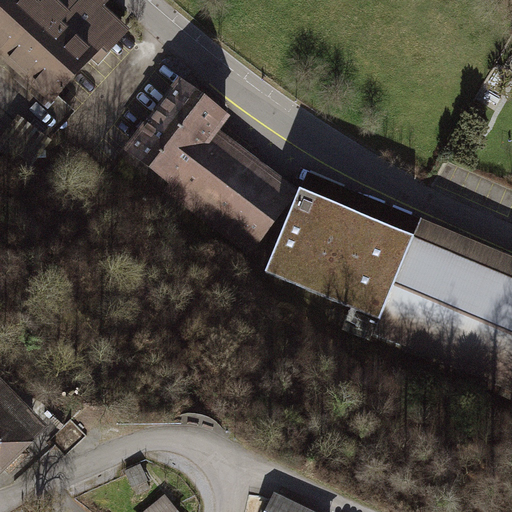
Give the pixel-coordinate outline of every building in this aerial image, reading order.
[(0,0),(0,58),(46,102),(123,21),(100,0),(0,0)] [(227,118),(182,82),(127,152),(173,188),(177,182),(255,244),(288,203),(209,140),(227,118)] [(511,271),(300,182),(263,272),(351,309),(346,320),(511,390),(511,271)] [(0,478),(39,440),(0,399),(0,478)] [(142,464),(127,471),(139,494),(154,487),(142,464)] [(176,511),(165,499),(150,511),(176,511)] [(296,511),(275,502),(270,511),(296,511)]
